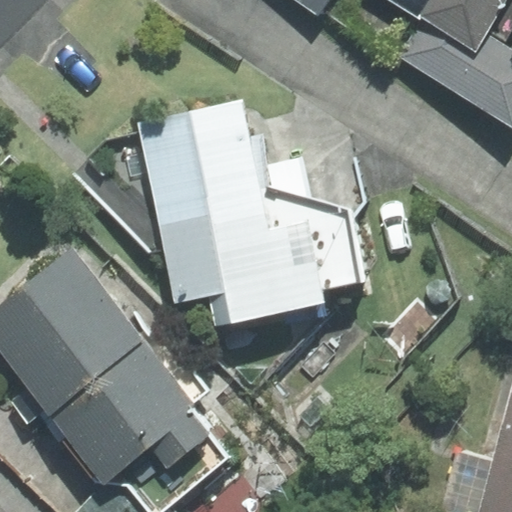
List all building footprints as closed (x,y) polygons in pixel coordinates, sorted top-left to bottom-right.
[(337,0),(316,0),(332,9),(337,0)] [(511,21),(511,0),(442,0),(438,8),(500,43),(509,28),(511,21)] [(511,29),(509,28),(500,43),(438,8),(426,2),(400,49),(511,108),(511,29)] [(241,103),(138,124),(158,226),(174,305),(209,297),(215,327),(328,304),(325,290),(365,283),(350,212),(257,183),(241,103)] [(76,251),(0,313),(0,324),(44,378),(63,400),(124,474),(175,433),(194,456),(238,419),(89,240),(76,251)] [(63,400),(44,378),(19,399),(39,421),(63,400)] [(511,511),(511,387),(478,511),(511,511)]
